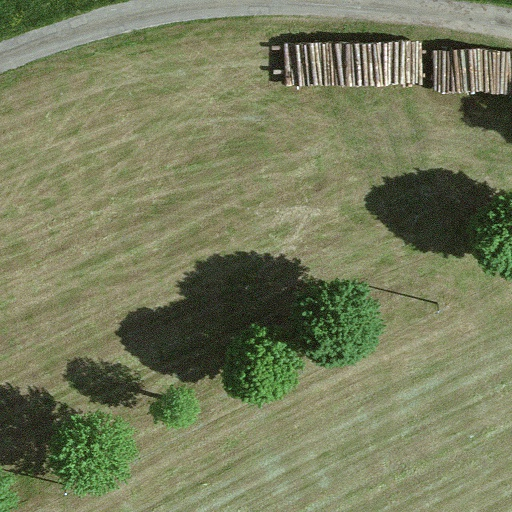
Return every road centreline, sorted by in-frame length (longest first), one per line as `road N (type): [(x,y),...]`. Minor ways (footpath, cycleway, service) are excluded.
road 1 (unclassified): [(0,53),(178,0)]
road 2 (unclassified): [(385,0),(511,16)]
